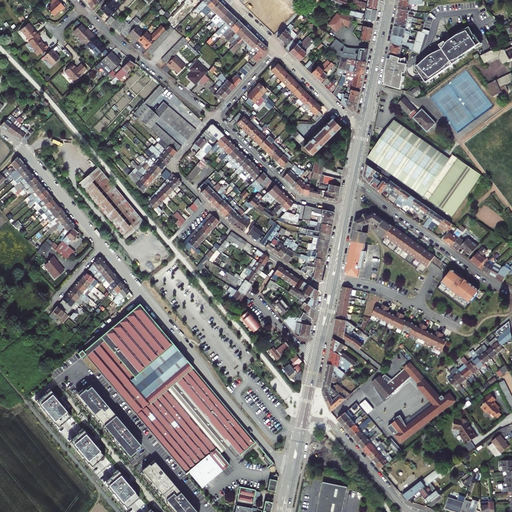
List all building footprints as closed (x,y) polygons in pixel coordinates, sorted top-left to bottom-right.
[(61,10),(62,11),(65,8),(58,0),(54,0),(51,3),(52,4),(47,9),(54,16),(61,10)] [(92,0),(87,4),(91,8),(99,3),(101,0),(92,0)] [(102,8),(101,9),(105,12),(106,12),(108,14),(107,14),(110,17),(111,16),(121,6),(119,4),(117,4),(116,5),(111,0),(109,0),(108,2),(102,8)] [(202,11),(212,0),(203,0),(202,1),(197,7),(202,11)] [(206,15),(219,2),(217,0),(212,0),(202,11),(206,15)] [(254,0),(282,26),(291,17),(273,0),(254,0)] [(349,1),(353,3),(362,7),(364,7),(366,8),(376,10),(378,0),(366,0),(366,3),(356,0),(348,0),(348,1),(349,1)] [(399,0),(398,10),(410,11),(411,11),(412,6),(411,6),(411,4),(422,4),(422,0),(411,0),(410,0),(409,0),(399,0)] [(211,20),(224,6),(219,2),(206,15),(208,17),(205,19),(209,22),(211,20)] [(215,24),(228,11),(224,6),(211,20),(213,22),(210,25),(212,28),(215,24)] [(351,15),(363,20),(374,23),(376,10),(366,8),(365,14),(350,10),(348,15),(351,15)] [(398,10),(397,15),(413,19),(414,19),(414,17),(413,17),(413,15),(409,14),(410,11),(398,10)] [(220,28),(233,15),(228,11),(215,24),(220,28)] [(350,19),(351,15),(348,15),(342,12),(341,15),(337,13),(328,25),(337,31),(341,24),(342,24),(342,23),(344,23),(344,24),(349,26),(351,20),(350,19)] [(226,33),(238,20),(233,15),(220,28),(207,42),(210,45),(214,40),(221,34),(224,30),(226,33)] [(397,15),(396,20),(412,24),(413,19),(397,15)] [(110,17),(106,21),(111,25),(116,20),(111,16),(110,17)] [(111,25),(111,26),(115,30),(116,29),(122,22),(118,18),(116,20),(111,25)] [(121,33),(130,23),(126,19),(122,22),(116,29),(121,33)] [(129,34),(136,26),(138,24),(134,19),(130,23),(121,33),(126,37),(129,34)] [(229,41),(244,25),(238,20),(226,33),(223,36),(229,41)] [(396,20),(395,26),(413,30),(414,28),(411,27),(412,24),(396,20)] [(287,46),(297,35),(301,31),(291,22),(277,37),(287,46)] [(29,24),(21,31),(29,41),(38,34),(29,24)] [(82,24),(74,31),(81,39),(86,45),(95,36),(90,31),(89,32),(87,30),(82,24)] [(170,25),(166,30),(147,49),(146,51),(151,55),(156,50),(175,30),(170,25)] [(231,49),(249,30),(244,25),(229,41),(231,44),(229,47),(231,49)] [(138,40),(144,34),(136,26),(129,34),(131,36),(133,38),(132,39),(135,42),(138,40)] [(147,49),(166,30),(162,26),(152,37),(146,31),(144,34),(138,40),(142,44),(143,43),(145,45),(144,46),(147,49)] [(360,40),(361,40),(370,42),(373,28),(363,26),(360,40)] [(415,67),(426,83),(453,65),(452,64),(458,59),(461,57),(467,54),(481,44),(475,35),(474,36),(469,28),(464,32),(454,39),(441,48),(441,49),(428,58),(419,65),(415,67)] [(418,33),(394,29),(393,35),(403,37),(403,38),(408,39),(409,39),(409,36),(417,37),(418,33)] [(231,49),(230,50),(234,53),(245,42),(246,43),(246,44),(246,45),(246,46),(246,47),(246,48),(250,52),(260,41),(249,30),(231,49)] [(464,32),(463,30),(453,37),(454,39),(464,32)] [(41,38),(38,34),(29,41),(28,41),(38,52),(36,53),(40,57),(50,47),(47,44),(45,45),(40,39),(41,38)] [(393,35),(391,42),(413,50),(414,44),(407,42),(408,39),(403,38),(403,37),(393,35)] [(101,43),(95,36),(86,45),(84,46),(86,48),(89,46),(98,56),(106,49),(100,44),(101,43)] [(296,44),(289,52),(294,57),(309,41),(311,39),(307,36),(298,46),(296,44)] [(174,56),(188,42),(185,38),(183,37),(162,59),(166,64),(169,61),(171,59),(174,56)] [(368,49),(347,47),(336,39),(328,49),(337,56),(340,58),(366,62),(368,49)] [(252,58),(264,45),(260,41),(250,52),(247,54),(248,55),(246,57),(250,61),(252,58)] [(312,44),(309,41),(294,57),(299,61),(306,53),(304,51),(312,44)] [(511,59),(511,41),(492,51),(492,50),(481,56),(483,62),(499,54),(500,55),(503,63),(511,59)] [(391,42),(389,55),(400,58),(401,54),(405,56),(408,52),(410,53),(413,50),(391,42)] [(268,48),(264,45),(252,58),(257,63),(268,51),(268,48)] [(60,59),(54,53),(55,52),(52,49),(44,57),(52,66),(60,59)] [(96,66),(99,70),(102,67),(109,74),(122,61),(118,57),(117,57),(114,54),(115,53),(113,51),(96,66)] [(499,54),(483,62),(484,62),(500,55),(499,54)] [(388,58),(388,62),(408,67),(409,61),(405,56),(400,58),(389,55),(388,58)] [(166,64),(166,65),(169,68),(170,66),(173,68),(176,71),(183,64),(174,56),(171,59),(169,61),(166,64)] [(345,70),(346,65),(365,68),(366,62),(340,58),(337,69),(345,70)] [(310,60),(304,67),(307,69),(313,63),(310,60)] [(320,67),(314,61),(313,63),(307,69),(316,78),(330,63),(327,60),(320,67)] [(112,81),(115,84),(135,65),(130,61),(122,68),(120,66),(114,72),(116,74),(114,76),(116,77),(112,81)] [(202,78),(205,75),(208,72),(196,61),(189,68),(192,72),(187,77),(194,83),(200,76),(202,78)] [(248,62),(243,67),(249,73),(253,67),(248,62)] [(334,65),(331,62),(330,63),(316,78),(320,83),(332,71),(330,69),(334,65)] [(383,84),(402,90),(404,77),(406,77),(408,67),(388,62),(383,84)] [(64,72),(73,82),(86,70),(81,64),(77,69),(72,64),(64,72)] [(183,64),(176,71),(178,73),(185,66),(183,64)] [(270,70),(275,74),(276,76),(283,69),(277,64),(270,70)] [(345,70),(364,74),(365,68),(346,65),(345,70)] [(230,82),(236,87),(249,73),(243,67),(230,82)] [(282,81),(288,75),(283,69),(276,76),(278,77),(282,81)] [(342,76),(363,80),(364,74),(345,70),(342,76)] [(511,73),(496,80),(497,81),(511,74),(511,73)] [(220,81),(232,91),(236,87),(230,82),(225,77),(221,74),(220,75),(223,78),(220,81)] [(508,91),(506,85),(511,82),(511,75),(511,74),(497,81),(496,80),(487,84),(493,96),(499,93),(501,92),(502,94),(508,91)] [(202,78),(201,79),(199,81),(204,85),(206,83),(209,79),(205,75),(202,78)] [(287,87),(294,80),(288,75),(282,81),(287,87)] [(349,79),(347,88),(347,89),(360,92),(363,80),(342,76),(338,85),(342,86),(343,87),(345,79),(349,79)] [(325,87),(330,82),(327,78),(322,84),(325,87)] [(217,85),(228,95),(232,91),(220,81),(219,79),(215,84),(217,85)] [(293,92),(299,86),(294,80),(287,87),(293,92)] [(325,87),(331,93),(335,87),(330,82),(325,87)] [(267,90),(259,83),(253,90),(260,97),(267,90)] [(407,92),(410,93),(418,86),(419,85),(418,83),(407,92)] [(161,85),(146,100),(144,103),(149,107),(151,105),(165,89),(161,85)] [(217,85),(211,92),(222,102),(228,95),(217,85)] [(332,94),(335,97),(342,86),(338,85),(335,91),(332,94)] [(298,98),(305,91),(299,86),(293,92),(298,98)] [(417,97),(423,92),(418,86),(410,93),(417,97)] [(360,92),(347,89),(346,94),(359,98),(360,92)] [(266,102),(264,100),(260,97),(253,90),(247,97),(249,98),(246,102),(251,107),(255,103),(259,106),(263,102),(265,103),(266,102)] [(304,103),(310,97),(305,91),(298,98),(304,103)] [(344,99),(346,94),(342,93),(341,97),(342,97),(340,102),(352,113),(356,112),(358,103),(344,99)] [(359,98),(346,94),(344,99),(358,103),(359,98)] [(267,102),(272,106),(272,107),(275,104),(267,97),(264,100),(266,102),(267,102)] [(306,112),(309,109),(316,102),(310,97),(304,103),(301,106),(305,110),(302,113),(304,114),(306,112)] [(427,132),(436,124),(423,110),(419,113),(407,100),(404,99),(399,104),(413,119),(414,118),(427,132)] [(190,134),(192,135),(196,130),(164,102),(154,113),(159,117),(160,116),(163,119),(167,114),(170,116),(172,118),(175,120),(177,123),(180,125),(182,127),(185,129),(188,131),(190,134)] [(322,108),(316,102),(309,109),(315,115),(312,117),(316,121),(323,114),(319,111),(322,108)] [(159,117),(154,113),(149,107),(144,103),(134,113),(154,132),(156,134),(158,136),(160,138),(167,143),(169,146),(172,148),(175,150),(177,152),(182,147),(155,123),(160,118),(159,117)] [(239,113),(233,119),(242,128),(249,122),(239,113)] [(188,140),(192,135),(190,134),(188,131),(185,129),(182,127),(180,125),(177,123),(175,120),(172,118),(170,116),(167,114),(163,119),(166,121),(188,140)] [(10,115),(0,125),(8,131),(15,120),(16,119),(10,115)] [(248,134),(257,124),(253,120),(254,119),(256,117),(254,116),(249,122),(242,128),(248,134)] [(303,147),(311,155),(340,127),(332,119),(328,123),(327,122),(321,129),(307,143),(303,147)] [(14,136),(22,125),(15,120),(8,131),(14,136)] [(394,121),(368,158),(452,217),(481,175),(452,155),(449,159),(394,121)] [(214,124),(211,124),(206,130),(218,141),(224,135),(214,124)] [(254,139),(266,127),(264,126),(262,128),(258,124),(257,124),(248,134),(254,139)] [(28,130),(22,125),(14,136),(21,140),(28,130)] [(260,145),(266,138),(269,135),(264,131),(267,129),(266,127),(254,139),(260,145)] [(206,130),(200,137),(212,147),(218,141),(206,130)] [(158,140),(160,138),(158,136),(156,134),(154,132),(151,134),(158,140)] [(212,147),(209,151),(211,152),(215,147),(217,150),(228,139),(224,135),(218,141),(212,147)] [(195,156),(201,160),(203,158),(209,151),(212,147),(200,137),(192,146),(197,150),(199,147),(201,149),(195,156)] [(265,150),(272,144),(266,138),(260,145),(265,150)] [(222,154),(233,143),(228,139),(217,150),(215,152),(217,154),(219,151),(222,154)] [(160,144),(174,157),(177,152),(175,150),(172,148),(169,146),(167,143),(166,144),(162,141),(160,144)] [(156,149),(170,161),(174,157),(160,144),(158,143),(154,147),(156,149)] [(226,157),(236,146),(233,143),(222,154),(219,156),(221,158),(224,155),(226,157)] [(271,156),(277,149),(272,144),(265,150),(271,156)] [(230,161),(240,150),(236,146),(226,157),(230,161)] [(276,161),(288,149),(287,147),(284,150),(280,146),(277,149),(271,156),(276,161)] [(153,154),(166,165),(170,161),(156,149),(152,153),(153,154)] [(288,153),(290,150),(288,149),(276,161),(282,167),(283,166),(288,160),(292,157),(288,153)] [(233,165),(244,154),(240,150),(230,161),(229,162),(233,166),(233,165)] [(150,158),(162,169),(165,167),(166,165),(153,154),(149,158),(150,158)] [(237,169),(248,158),(244,154),(233,165),(237,169)] [(148,164),(159,174),(162,169),(150,158),(148,161),(142,155),(140,157),(148,164)] [(0,174),(0,184),(10,175),(11,173),(11,174),(24,163),(18,156),(11,163),(13,166),(8,171),(6,168),(0,174)] [(141,166),(155,178),(159,174),(148,164),(140,157),(139,156),(137,157),(142,162),(143,164),(141,166)] [(199,162),(204,167),(206,165),(208,163),(203,158),(201,160),(199,162)] [(239,175),(252,161),(248,158),(237,169),(235,171),(239,175)] [(288,160),(283,166),(286,168),(291,163),(288,160)] [(315,160),(312,172),(321,174),(323,165),(315,160)] [(138,170),(151,182),(155,178),(141,166),(140,164),(139,164),(138,166),(133,161),(131,162),(135,168),(138,170)] [(245,176),(256,165),(252,161),(239,175),(243,178),(245,176)] [(289,171),(287,172),(282,178),(287,182),(299,168),(301,167),(295,162),(293,164),(292,165),(293,166),(289,171)] [(16,177),(28,168),(24,163),(11,174),(11,173),(10,175),(14,180),(14,179),(16,177)] [(377,175),(379,173),(366,164),(365,171),(382,183),(383,181),(386,178),(385,177),(384,178),(383,177),(382,179),(377,175)] [(247,182),(260,169),(256,165),(245,176),(247,178),(245,180),(247,182)] [(125,238),(144,222),(98,167),(79,183),(125,238)] [(20,181),(31,172),(28,168),(16,177),(14,179),(15,181),(18,179),(20,181)] [(302,171),(299,168),(287,182),(291,186),(299,178),(305,171),(306,170),(304,168),(302,171)] [(161,176),(166,180),(172,173),(167,169),(161,176)] [(252,184),(263,172),(260,169),(247,182),(250,186),(252,184)] [(136,176),(147,187),(151,182),(138,170),(134,174),(136,176)] [(142,192),(147,187),(136,176),(134,174),(131,171),(127,174),(142,192)] [(376,190),(382,183),(365,171),(364,176),(365,179),(376,190)] [(22,187),(35,176),(31,172),(20,181),(14,187),(18,191),(22,187)] [(262,182),(267,176),(263,172),(252,184),(254,186),(251,188),(254,190),(262,182)] [(320,180),(318,189),(321,189),(338,194),(340,187),(331,184),(327,183),(322,182),(324,175),(321,174),(312,172),(311,178),(320,180)] [(181,182),(173,174),(169,178),(177,187),(181,182)] [(341,179),(328,176),(324,175),(322,182),(327,183),(331,184),(340,187),(341,183),(341,179)] [(26,191),(39,181),(35,176),(22,187),(18,191),(16,193),(17,194),(20,192),(21,193),(25,190),(26,191)] [(270,179),(267,176),(262,182),(264,185),(270,179)] [(201,192),(201,193),(204,197),(212,189),(216,185),(217,184),(209,177),(206,180),(207,181),(198,190),(201,192)] [(165,182),(174,191),(177,187),(169,178),(165,182)] [(303,181),(299,178),(291,186),(295,190),(303,181)] [(29,196),(42,185),(39,181),(26,191),(29,196)] [(305,183),(303,181),(295,190),(299,194),(302,195),(305,183)] [(386,189),(391,181),(390,181),(388,184),(383,181),(382,183),(376,190),(381,195),(386,189)] [(397,186),(391,181),(386,189),(389,191),(385,198),(388,201),(394,191),(397,186)] [(160,188),(168,196),(174,191),(165,182),(160,188)] [(275,184),(268,192),(275,199),(282,191),(275,184)] [(33,200),(46,189),(42,185),(29,196),(24,200),(26,202),(28,200),(31,197),(33,200)] [(208,200),(220,189),(216,185),(212,189),(204,197),(208,200)] [(309,186),(307,196),(319,199),(321,189),(318,189),(309,186)] [(404,190),(397,186),(394,191),(388,201),(390,202),(394,197),(395,197),(395,198),(396,199),(400,195),(404,190)] [(154,194),(162,202),(168,196),(160,188),(154,194)] [(212,204),(224,192),(222,191),(219,194),(218,193),(221,190),(220,188),(220,189),(208,200),(212,204)] [(38,203),(49,194),(46,189),(33,200),(30,202),(28,204),(30,206),(34,203),(36,201),(38,203)] [(321,189),(319,199),(335,202),(337,201),(338,194),(321,189)] [(215,208),(227,197),(225,195),(228,191),(226,190),(224,192),(212,204),(215,208)] [(400,195),(396,202),(402,207),(411,195),(404,190),(400,195)] [(270,219),(282,206),(290,198),(282,191),(275,199),(279,203),(271,212),(269,209),(270,207),(268,206),(262,213),(270,219)] [(249,203),(252,205),(252,206),(254,207),(259,201),(263,197),(258,193),(249,203)] [(41,208),(53,198),(49,194),(38,203),(41,208)] [(158,207),(162,202),(154,194),(148,200),(150,202),(151,203),(153,205),(156,208),(160,213),(162,211),(158,207)] [(411,207),(412,207),(417,199),(411,195),(402,207),(403,207),(404,205),(405,206),(407,204),(411,207)] [(220,212),(233,200),(230,197),(229,199),(227,197),(215,208),(220,212)] [(45,212),(56,202),(53,198),(41,208),(45,212)] [(294,203),(290,198),(282,206),(287,210),(294,203)] [(417,199),(412,207),(415,209),(414,211),(417,214),(417,213),(424,204),(417,199)] [(224,216),(236,204),(236,203),(233,200),(220,212),(224,216)] [(259,201),(254,207),(262,213),(268,206),(270,203),(267,200),(262,205),(259,201)] [(47,218),(60,207),(56,202),(45,212),(39,217),(40,219),(42,217),(45,215),(47,218)] [(228,220),(239,208),(236,204),(224,216),(228,220)] [(430,209),(424,204),(417,213),(419,215),(420,213),(425,216),(427,214),(430,209)] [(194,205),(190,209),(194,213),(198,209),(194,205)] [(311,214),(333,219),(334,214),(333,212),(305,205),(302,219),(309,220),(310,216),(311,214)] [(52,221),(63,211),(60,207),(47,218),(44,220),(43,221),(44,222),(49,218),(52,221)] [(189,208),(187,210),(192,216),(195,213),(194,213),(190,209),(189,208)] [(244,213),(239,208),(228,220),(232,224),(241,216),(244,213)] [(432,221),(437,214),(430,209),(427,214),(431,217),(429,219),(423,226),(427,229),(432,221)] [(279,219),(280,218),(285,213),(282,210),(276,216),(279,219)] [(55,231),(67,216),(63,211),(52,221),(48,224),(54,232),(55,231)] [(285,213),(280,218),(297,223),(299,214),(296,213),(296,214),(286,212),(285,213)] [(179,213),(175,216),(179,221),(184,225),(187,222),(179,213)] [(206,218),(215,226),(219,221),(210,213),(206,218)] [(346,276),(359,278),(360,270),(362,270),(365,251),(364,251),(367,233),(362,233),(363,226),(371,223),(378,228),(375,232),(384,239),(381,243),(381,244),(416,269),(414,271),(418,273),(419,271),(422,273),(434,256),(374,213),(367,216),(367,215),(362,217),(362,218),(354,220),(345,273),(346,276)] [(332,225),(333,219),(311,214),(310,216),(314,217),(314,221),(332,225)] [(432,221),(439,226),(444,219),(437,214),(432,221)] [(65,229),(72,221),(67,216),(55,231),(56,232),(61,226),(63,227),(65,229)] [(243,232),(250,223),(241,216),(232,224),(243,232)] [(202,222),(211,230),(215,226),(206,218),(202,222)] [(446,227),(451,230),(454,225),(444,219),(439,226),(439,227),(443,230),(446,227)] [(316,226),(315,231),(330,234),(332,225),(314,221),(309,220),(309,224),(316,226)] [(62,241),(73,228),(75,226),(72,221),(65,229),(62,233),(64,234),(63,236),(60,240),(62,241)] [(179,221),(176,224),(180,229),(184,225),(179,221)] [(201,229),(208,235),(211,230),(202,222),(198,227),(201,229)] [(275,223),(260,244),(265,247),(276,231),(280,226),(275,223)] [(262,232),(253,226),(248,233),(257,239),(262,232)] [(197,233),(204,239),(208,235),(201,229),(198,227),(194,231),(195,232),(197,233)] [(278,232),(281,234),(285,237),(288,238),(291,234),(292,234),(281,227),(278,232)] [(78,232),(73,228),(62,241),(58,246),(57,246),(55,249),(63,256),(66,258),(68,258),(74,251),(67,245),(78,232)] [(311,237),(312,237),(313,237),(329,241),(330,234),(315,231),(307,229),(306,236),(311,237)] [(454,235),(449,232),(443,238),(444,241),(452,247),(459,237),(463,232),(459,229),(454,235)] [(190,236),(200,244),(204,239),(197,233),(195,232),(194,231),(190,236)] [(271,251),(275,245),(281,234),(278,232),(276,231),(265,247),(271,251)] [(228,242),(230,240),(239,246),(243,240),(231,232),(225,240),(228,242)] [(196,248),(200,244),(190,236),(186,240),(189,243),(186,245),(190,249),(193,246),(196,248)] [(329,241),(313,237),(312,244),(327,247),(329,241)] [(452,247),(458,251),(460,248),(470,255),(478,246),(467,238),(465,241),(459,237),(452,247)] [(281,258),(293,241),(288,238),(283,244),(276,255),(281,258)] [(247,242),(243,240),(239,246),(237,248),(241,251),(247,242)] [(293,240),(293,241),(281,258),(288,262),(289,261),(294,253),(297,248),(298,245),(294,243),(295,241),(293,240)] [(51,246),(46,242),(40,248),(46,253),(51,246)] [(276,255),(283,244),(281,243),(280,242),(276,247),(275,245),(271,251),(276,255)] [(327,247),(312,244),(309,243),(308,247),(306,247),(305,249),(308,250),(326,253),(327,247)] [(483,246),(470,261),(482,270),(485,266),(482,264),(486,260),(483,257),(488,251),(483,246)] [(255,252),(262,257),(258,262),(264,265),(269,258),(257,249),(255,252)] [(326,253),(308,250),(307,256),(325,259),(326,253)] [(325,259),(307,256),(300,254),(300,258),(303,259),(302,261),(306,262),(324,266),(325,259)] [(197,268),(200,270),(204,266),(210,259),(206,255),(197,268)] [(489,274),(494,266),(492,265),(497,261),(495,259),(497,257),(494,255),(488,261),(485,266),(482,270),(489,274)] [(58,262),(54,256),(49,261),(46,264),(52,272),(50,273),(55,279),(64,271),(61,267),(61,266),(61,265),(60,265),(59,265),(57,262),(58,262)] [(98,257),(86,272),(93,278),(95,275),(105,262),(102,258),(98,257)] [(249,266),(253,268),(257,261),(254,259),(249,266)] [(251,270),(258,275),(264,265),(258,262),(257,261),(253,268),(249,266),(248,268),(251,270)] [(65,270),(58,262),(57,262),(59,265),(60,265),(61,265),(61,266),(61,267),(64,271),(65,270)] [(99,279),(109,267),(105,262),(95,275),(98,280),(99,279)] [(317,282),(321,280),(324,266),(306,262),(300,271),(317,282)] [(497,263),(494,266),(489,274),(496,278),(501,270),(498,269),(499,268),(501,265),(497,263)] [(272,277),(277,280),(279,277),(284,269),(279,265),(272,277)] [(501,270),(496,278),(503,282),(508,274),(511,268),(511,265),(508,270),(504,266),(501,270)] [(103,284),(113,272),(109,267),(99,279),(103,284)] [(245,279),(252,284),(258,275),(251,270),(248,268),(247,269),(244,268),(239,276),(244,280),(245,279)] [(237,290),(244,295),(252,284),(245,279),(244,280),(242,283),(221,269),(218,274),(235,285),(236,284),(239,285),(236,290),(237,290)] [(284,280),(289,272),(284,269),(279,277),(284,280)] [(448,288),(451,290),(460,297),(474,286),(452,269),(442,283),(447,287),(448,288)] [(82,277),(94,287),(98,282),(93,278),(86,272),(82,277)] [(107,289),(117,276),(113,272),(103,284),(107,289)] [(289,283),(294,275),(289,272),(284,280),(289,283)] [(314,309),(316,301),(294,287),(299,279),(294,275),(289,283),(293,286),(289,292),(304,302),(314,309)] [(112,291),(121,281),(117,276),(107,289),(110,293),(112,291)] [(78,281),(90,291),(94,287),(82,277),(78,281)] [(318,291),(299,279),(294,287),(316,301),(318,291)] [(266,286),(271,289),(275,283),(270,280),(266,286)] [(74,286),(86,296),(90,291),(78,281),(74,286)] [(115,298),(125,286),(121,281),(112,291),(114,292),(115,290),(116,292),(111,299),(112,301),(115,298)] [(103,292),(105,289),(102,285),(100,283),(97,287),(103,292)] [(447,287),(446,288),(441,284),(438,288),(455,301),(459,298),(460,297),(451,290),(450,291),(447,289),(448,288),(447,287)] [(70,290),(83,300),(86,296),(74,286),(70,290)] [(130,293),(125,286),(115,298),(122,303),(130,293)] [(238,304),(244,295),(237,290),(236,290),(230,286),(227,291),(230,293),(228,297),(231,299),(231,300),(238,304)] [(67,295),(79,305),(83,300),(70,290),(67,295)] [(478,294),(478,291),(470,302),(473,302),(478,294)] [(339,301),(349,304),(351,296),(341,294),(339,301)] [(80,306),(79,305),(67,295),(63,300),(75,310),(70,317),(73,319),(74,317),(74,318),(78,314),(78,308),(80,306)] [(115,298),(112,301),(110,304),(105,310),(107,312),(115,303),(119,307),(122,303),(115,298)] [(272,304),(282,315),(289,308),(279,298),(272,304)] [(464,299),(462,298),(461,300),(459,298),(455,301),(465,308),(469,303),(468,303),(467,304),(463,300),(464,299)] [(71,309),(74,311),(75,310),(63,300),(62,301),(71,309)] [(71,309),(62,301),(57,306),(67,314),(71,309)] [(349,304),(339,301),(337,313),(347,315),(349,304)] [(300,318),(311,323),(314,309),(304,302),(302,305),(305,307),(303,309),(306,311),(305,314),(303,313),(300,318)] [(99,370),(186,473),(189,471),(202,487),(229,464),(220,453),(167,389),(177,381),(230,445),(239,456),(256,442),(140,304),(85,349),(82,346),(81,346),(76,350),(95,373),(99,370)] [(381,308),(377,306),(372,316),(402,330),(403,330),(410,333),(410,334),(415,337),(423,328),(426,325),(421,323),(419,327),(414,324),(415,324),(407,320),(407,321),(403,319),(404,315),(398,312),(396,315),(387,311),(389,308),(383,304),(381,308)] [(63,323),(69,316),(57,306),(51,313),(63,323)] [(258,323),(250,314),(248,311),(241,317),(250,329),(251,329),(253,332),(260,326),(258,323)] [(336,319),(346,321),(347,315),(337,313),(336,319)] [(309,335),(311,323),(300,318),(290,314),(284,320),(297,336),(306,337),(309,335)] [(346,327),(346,328),(352,332),(352,331),(359,336),(361,332),(347,322),(346,321),(336,319),(335,324),(346,327)] [(498,341),(502,347),(511,339),(511,338),(509,334),(511,332),(510,323),(497,333),(500,338),(497,340),(498,341)] [(346,328),(346,327),(335,324),(333,333),(352,345),(359,350),(363,345),(351,336),(353,333),(352,332),(346,328)] [(426,325),(423,328),(415,337),(425,341),(424,343),(430,346),(431,344),(437,347),(436,349),(442,352),(447,340),(442,338),(443,334),(437,331),(435,334),(426,330),(427,326),(426,325)] [(332,338),(330,350),(351,364),(354,366),(357,363),(341,351),(344,345),(332,338)] [(489,343),(491,346),(498,341),(497,340),(496,338),(489,343)] [(497,354),(503,349),(502,347),(498,341),(491,346),(497,354)] [(280,356),(290,348),(285,342),(275,350),(273,347),(269,350),(277,360),(281,357),(280,356)] [(205,352),(219,370),(229,362),(214,344),(205,352)] [(487,349),(485,351),(491,359),(497,354),(491,346),(487,349)] [(483,349),(481,347),(475,352),(477,354),(477,355),(483,349)] [(475,352),(473,349),(469,352),(473,357),(471,359),(473,362),(479,369),(485,364),(479,357),(477,355),(477,354),(475,352)] [(329,357),(339,362),(346,366),(349,368),(351,364),(330,350),(329,357)] [(485,351),(479,357),(485,364),(491,359),(485,351)] [(328,364),(336,366),(345,373),(349,368),(346,366),(339,362),(329,357),(328,364)] [(473,362),(471,359),(467,362),(463,357),(460,359),(464,365),(466,367),(472,375),(479,369),(473,362)] [(301,361),(299,358),(293,363),(290,366),(288,363),(282,368),(284,370),(284,369),(288,373),(287,373),(291,378),(302,369),(299,364),(300,363),(299,362),(301,361)] [(425,379),(410,362),(403,367),(404,369),(392,379),(385,374),(382,377),(381,378),(379,376),(371,383),(375,386),(373,387),(384,402),(390,398),(389,397),(411,377),(418,385),(417,386),(431,402),(433,405),(406,426),(402,421),(399,418),(388,427),(401,442),(456,400),(449,392),(444,397),(442,395),(440,397),(424,379),(425,379)] [(345,373),(336,366),(328,364),(325,377),(324,382),(331,388),(331,386),(334,373),(342,378),(345,373)] [(503,374),(509,370),(505,365),(499,369),(500,370),(503,374)] [(449,372),(452,375),(454,377),(460,372),(458,370),(457,369),(455,367),(449,372)] [(466,367),(460,372),(466,380),(472,375),(466,367)] [(460,372),(454,377),(460,385),(466,380),(460,372)] [(411,377),(389,397),(390,398),(410,382),(417,390),(419,388),(417,386),(418,385),(411,377)] [(455,388),(457,390),(461,387),(460,385),(454,377),(449,381),(449,382),(455,389),(455,388)] [(167,389),(220,453),(230,445),(177,381),(167,389)] [(323,394),(326,402),(335,394),(331,390),(332,389),(331,388),(324,382),(323,390),(323,394)] [(141,445),(90,384),(78,394),(129,455),(141,445)] [(334,390),(337,392),(345,399),(350,395),(337,385),(334,390)] [(61,428),(73,418),(68,411),(69,410),(52,390),(38,401),(57,424),(58,424),(61,428)] [(331,412),(345,399),(337,392),(335,394),(326,402),(331,412)] [(495,400),(490,395),(489,395),(488,395),(480,402),(482,405),(482,406),(480,408),(485,413),(486,412),(489,415),(491,415),(494,418),(495,417),(497,419),(500,415),(499,413),(500,412),(498,410),(499,409),(496,405),(495,406),(492,403),(493,402),(495,400)] [(409,417),(402,421),(406,426),(433,405),(431,402),(410,418),(409,417)] [(354,416),(349,411),(337,420),(342,426),(354,416)] [(357,420),(354,416),(342,426),(347,431),(356,424),(366,415),(365,413),(357,420)] [(467,426),(466,424),(466,420),(461,419),(460,421),(454,419),(454,423),(453,423),(452,425),(453,425),(452,429),(459,430),(461,434),(460,435),(464,441),(466,440),(467,443),(469,442),(476,437),(468,425),(467,426)] [(361,430),(356,424),(347,431),(352,437),(361,430)] [(101,448),(83,428),(71,439),(74,442),(73,443),(93,466),(105,456),(99,449),(101,448)] [(363,428),(361,430),(352,437),(357,443),(366,436),(369,434),(363,428)] [(369,440),(366,436),(357,443),(363,449),(375,439),(382,433),(380,431),(378,432),(369,440)] [(429,431),(423,435),(421,437),(424,441),(432,434),(429,431)] [(491,441),(500,453),(509,446),(500,435),(491,441)] [(476,437),(469,442),(474,449),(481,444),(476,437)] [(392,438),(389,440),(400,454),(403,451),(392,438)] [(378,442),(375,439),(363,449),(368,455),(381,444),(382,443),(380,441),(378,442)] [(386,449),(381,444),(368,455),(372,460),(383,451),(386,449)] [(311,450),(309,459),(315,460),(317,452),(311,450)] [(388,456),(383,451),(372,460),(376,465),(388,456)] [(264,460),(269,465),(273,462),(265,453),(263,456),(265,459),(264,460)] [(389,455),(388,456),(376,465),(380,469),(393,459),(389,455)] [(197,511),(153,459),(141,469),(177,511),(197,511)] [(503,466),(503,472),(507,472),(511,471),(511,459),(499,461),(499,467),(503,466)] [(403,496),(407,501),(420,491),(430,483),(443,473),(439,468),(403,496)] [(135,489),(119,470),(106,482),(110,485),(109,486),(124,504),(125,503),(128,507),(140,497),(134,490),(135,489)] [(469,488),(474,473),(462,482),(465,487),(469,488)] [(277,474),(272,475),(269,479),(267,489),(275,491),(278,476),(277,475),(277,474)] [(317,511),(325,482),(322,482),(315,511),(317,511)] [(325,482),(317,511),(340,511),(347,487),(325,482)] [(440,495),(430,483),(420,491),(426,499),(427,497),(431,502),(440,495)] [(251,511),(256,491),(255,489),(239,486),(234,511),(251,511)] [(445,508),(455,511),(460,511),(461,511),(465,500),(458,497),(457,500),(448,497),(445,508)] [(262,511),(270,511),(273,502),(265,500),(262,511)] [(472,502),(465,500),(461,511),(462,511),(476,511),(477,510),(476,510),(478,502),(473,500),(472,502)] [(481,502),(481,511),(489,511),(489,502),(489,501),(481,502)]
